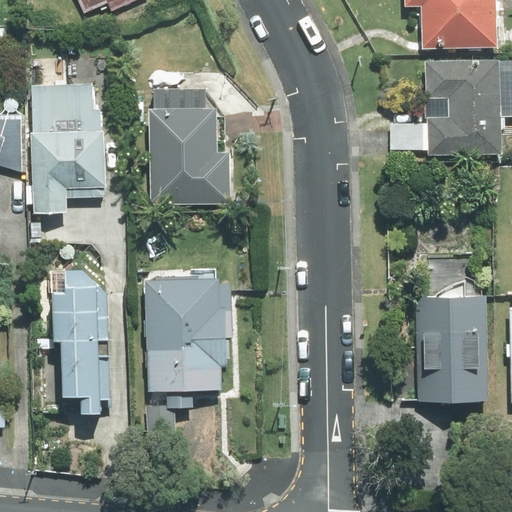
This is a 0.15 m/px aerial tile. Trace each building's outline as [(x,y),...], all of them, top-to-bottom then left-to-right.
[(81,0),(87,13),(116,0),(81,0)] [(501,0),(408,0),(409,6),(426,6),(426,46),(502,46),(501,0)] [(506,57),(430,57),(430,96),(451,96),(451,115),(429,115),(429,122),(392,121),(392,149),(430,149),(430,152),(505,153),(506,57)] [(37,82),(37,127),(37,212),(72,211),(72,187),(111,187),(110,127),(107,127),(108,106),(100,105),(100,82),(37,82)] [(223,106),(213,106),(213,86),(155,85),(152,200),(235,202),(236,150),(222,150),(223,106)] [(0,165),(26,174),(28,117),(0,110),(0,165)] [(224,280),(151,279),(150,388),(227,388),(227,366),(231,366),(232,303),(224,303),(224,280)] [(70,338),(69,393),(89,394),(88,410),(108,410),(108,394),(114,394),(117,282),(71,281),(71,288),(60,288),(59,338),(70,338)] [(495,294),(417,292),(414,399),(491,402),(495,294)] [(0,426),(10,427),(11,393),(0,392),(0,426)]
